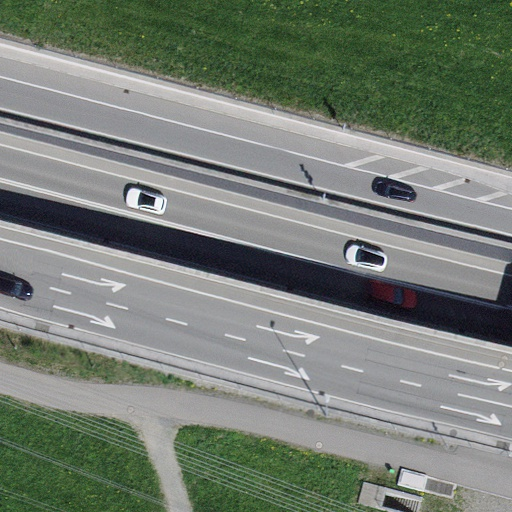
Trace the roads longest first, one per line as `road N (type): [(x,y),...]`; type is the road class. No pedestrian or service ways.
road 1 (secondary): [(0,265),(511,405)]
road 2 (secondary): [(511,320),(0,185)]
road 3 (secondary): [(511,224),(0,93)]
